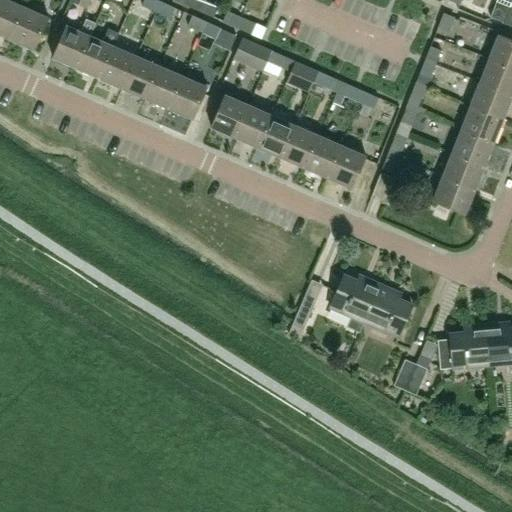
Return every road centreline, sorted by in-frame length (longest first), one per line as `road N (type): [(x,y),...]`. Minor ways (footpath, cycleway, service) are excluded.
road 1 (unclassified): [(474,511),(0,211)]
road 2 (unclassified): [(478,257),(455,264),(415,251),(0,71)]
